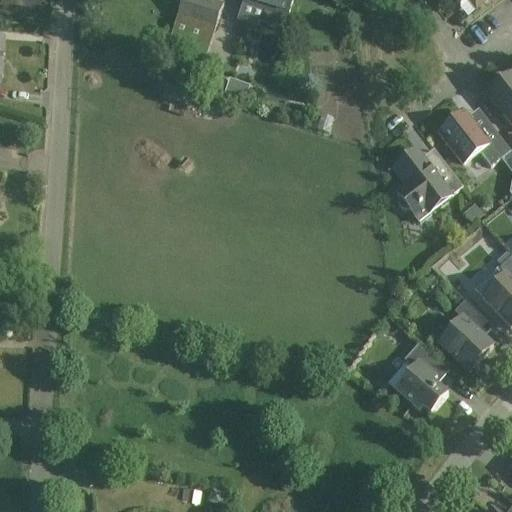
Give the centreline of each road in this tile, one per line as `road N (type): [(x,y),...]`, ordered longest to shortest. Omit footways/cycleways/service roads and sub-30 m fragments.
road 1 (residential): [(41,511),(67,0)]
road 2 (residential): [(421,511),(511,402)]
